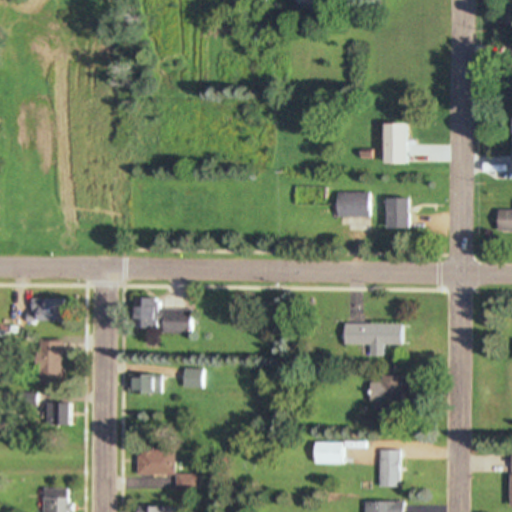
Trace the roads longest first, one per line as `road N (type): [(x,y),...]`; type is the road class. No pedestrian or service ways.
road 1 (residential): [(511,271),(0,267)]
road 2 (residential): [(458,511),(462,0)]
road 3 (residential): [(104,511),(105,267)]
